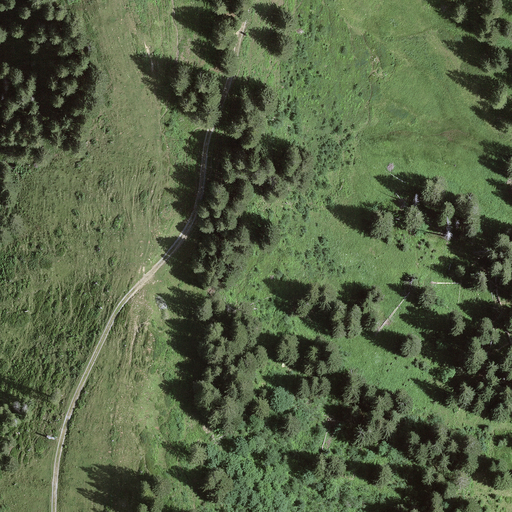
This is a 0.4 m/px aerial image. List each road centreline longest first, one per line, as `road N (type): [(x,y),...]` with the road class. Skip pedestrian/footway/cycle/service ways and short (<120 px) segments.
road 1 (track): [(245,0),(194,209),(139,287)]
road 2 (track): [(61,511),(76,399),(111,321),(139,287)]
